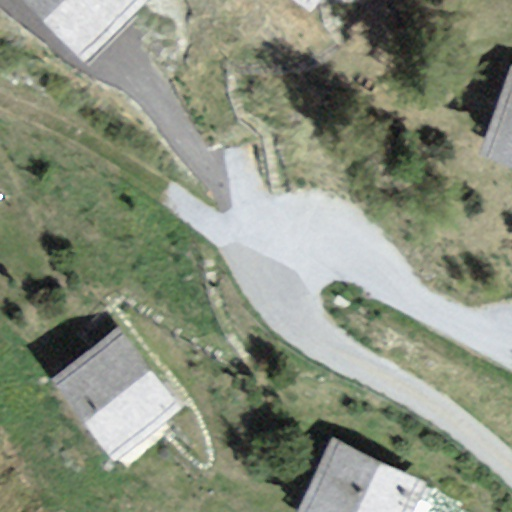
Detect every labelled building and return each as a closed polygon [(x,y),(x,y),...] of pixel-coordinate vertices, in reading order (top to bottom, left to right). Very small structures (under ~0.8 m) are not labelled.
[(119,0),(0,0),(54,59),(119,0)] [(302,0),(265,0),(286,18),(302,0)] [(511,74),(492,67),(458,156),(511,176),(511,74)] [(161,409),(108,329),(33,378),(85,458),(161,409)] [(407,511),(416,495),(313,440),(274,511),(407,511)]
